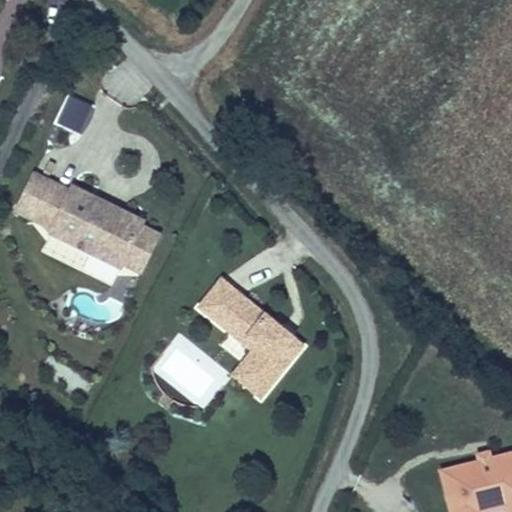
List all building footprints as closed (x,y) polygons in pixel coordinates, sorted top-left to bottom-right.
[(68,92),(54,123),(81,135),(95,104),(68,92)] [(49,235),(122,269),(126,261),(142,227),(144,222),(71,187),(68,193),(33,177),(17,211),(52,228),(49,235)] [(159,236),(142,227),(126,261),(144,269),(159,236)] [(281,337),(286,332),(224,280),(202,308),(232,333),(236,327),(259,347),(255,352),(245,364),(254,372),(243,384),(261,399),(287,369),(278,361),(291,345),(281,337)] [(236,327),(232,333),(255,352),(259,347),(236,327)] [(305,347),(286,332),(281,337),(291,345),(278,361),(287,369),(305,347)] [(152,370),(204,406),(229,370),(177,334),(152,370)] [(234,376),(243,384),(254,372),(245,364),(234,376)] [(482,465),(493,462),(490,450),(479,452),(482,465)] [(511,458),(493,462),(482,465),(445,474),(453,511),(477,511),(477,510),(482,509),(507,503),(511,502),(511,503),(511,458)]
